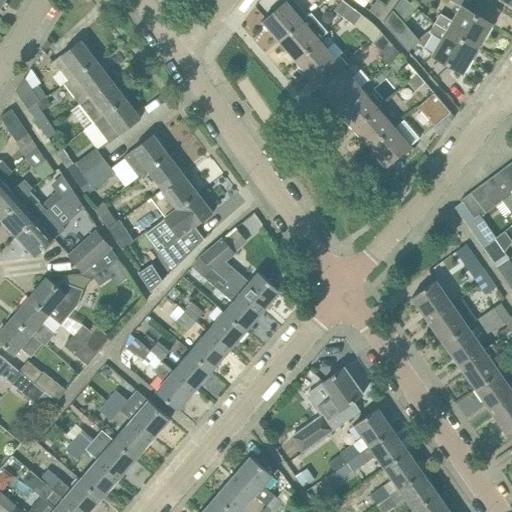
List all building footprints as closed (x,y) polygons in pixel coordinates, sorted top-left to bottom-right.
[(303,20),(302,19),(308,15),(295,0),(285,0),(262,20),(279,40),(303,20)] [(351,7),(352,7),(342,0),(341,0),(334,9),(343,16),(347,11),(349,13),(352,8),(351,7)] [(390,0),(375,0),(369,9),(378,17),(390,0)] [(440,13),(435,22),(477,47),(490,25),(491,26),(492,24),(461,5),(451,21),(440,13)] [(367,34),(370,38),(379,30),(373,22),(352,7),(351,7),(352,8),(349,13),(347,11),(343,16),(367,34)] [(421,41),(393,9),(384,22),(409,51),(421,41)] [(311,12),(308,15),(302,19),(303,20),(279,40),(296,59),(319,39),(310,28),(318,20),(311,12)] [(464,69),(477,47),(435,22),(429,32),(441,39),(432,53),(463,72),(464,70),(464,69)] [(401,54),(379,30),(370,38),(374,42),(373,42),(382,52),(378,54),(388,65),(401,54)] [(64,83),(96,59),(81,39),(49,63),(56,72),(60,69),(68,80),(64,83)] [(336,59),(319,39),(296,59),(312,79),(336,59)] [(111,79),(96,59),(64,83),(79,103),(111,79)] [(417,73),(409,63),(399,72),(406,80),(411,76),(413,78),(418,74),(417,73)] [(361,87),(344,68),(320,88),(337,108),(361,87)] [(411,76),(406,80),(415,90),(425,82),(417,73),(418,74),(413,78),(411,76)] [(32,89),(24,77),(16,90),(28,108),(37,101),(45,96),(38,85),(32,89)] [(94,122),(125,98),(111,79),(79,103),(94,122)] [(354,127),(377,107),(361,87),(337,108),(354,127)] [(434,125),(451,111),(434,92),(418,106),(434,125)] [(141,118),(125,98),(94,122),(109,142),(141,118)] [(28,108),(41,128),(50,122),(37,101),(28,108)] [(377,107),(354,127),(370,146),(394,126),(377,107)] [(0,116),(0,115),(0,116),(11,133),(16,141),(28,133),(22,125),(11,108),(0,116)] [(57,132),(50,122),(41,128),(48,138),(57,132)] [(394,126),(370,146),(387,166),(411,145),(394,126)] [(168,154),(153,134),(124,156),(138,176),(148,169),(168,154)] [(74,178),(103,157),(96,147),(74,163),(63,146),(57,150),(56,151),(74,178)] [(168,154),(148,169),(163,188),(183,173),(168,154)] [(115,173),(103,157),(74,178),(86,195),(115,173)] [(54,171),(46,159),(34,167),(43,179),(54,171)] [(0,181),(1,180),(12,170),(2,160),(0,162),(0,181)] [(511,168),(509,164),(499,171),(511,188),(511,168)] [(511,188),(499,171),(489,178),(504,198),(511,192),(511,188)] [(178,208),(198,192),(183,173),(163,188),(151,197),(166,217),(172,212),(178,208)] [(0,216),(29,190),(33,187),(24,178),(11,191),(1,180),(0,181),(0,216)] [(504,198),(489,178),(480,185),(495,205),(504,198)] [(495,205),(480,185),(470,192),(485,212),(495,205)] [(0,217),(17,236),(47,209),(63,196),(57,189),(41,203),(29,190),(0,216),(0,217)] [(159,249),(174,269),(205,238),(204,237),(202,239),(193,227),(213,212),(198,192),(178,208),(166,217),(179,234),(159,249)] [(470,192),(460,200),(462,202),(456,207),(468,225),(480,216),(485,212),(470,192)] [(107,227),(116,220),(104,202),(94,208),(107,227)] [(47,209),(17,236),(34,256),(64,229),(47,209)] [(483,246),(495,237),(480,216),(468,225),(483,246)] [(119,218),(116,220),(107,227),(121,247),(133,239),(119,218)] [(78,247),(69,255),(84,271),(81,273),(92,278),(93,276),(119,259),(111,246),(112,246),(103,236),(97,230),(78,247)] [(226,261),(237,252),(224,236),(199,258),(211,267),(228,281),(263,310),(280,290),(285,294),(301,276),(293,265),(275,286),(258,272),(250,281),(226,261)] [(483,246),(497,266),(510,258),(495,237),(483,246)] [(469,273),(481,268),(469,243),(457,248),(469,273)] [(211,267),(199,258),(192,266),(204,276),(211,267)] [(497,266),(511,287),(511,260),(510,258),(497,266)] [(162,280),(151,263),(138,272),(150,291),(162,280)] [(490,277),(484,268),(473,275),(479,283),(467,292),(467,293),(490,277)] [(57,286),(46,277),(29,297),(48,313),(60,324),(79,302),(83,290),(61,280),(57,286)] [(490,277),(467,293),(471,298),(479,293),(478,292),(482,289),(486,294),(497,286),(490,277)] [(412,296),(428,320),(452,303),(436,280),(412,296)] [(263,310),(228,281),(220,290),(233,301),(224,311),(246,330),(263,310)] [(48,313),(29,297),(12,317),(32,333),(45,345),(55,333),(41,322),(48,313)] [(184,311),(196,321),(204,311),(193,301),(184,311)] [(502,336),(511,330),(511,328),(511,314),(511,316),(501,302),(478,319),(488,332),(496,326),(502,336)] [(468,326),(452,303),(428,320),(444,343),(468,326)] [(196,321),(184,311),(176,320),(188,330),(196,321)] [(207,331),(229,350),(246,330),(224,311),(207,331)] [(12,317),(0,330),(0,341),(14,353),(32,333),(12,317)] [(82,323),(73,335),(96,354),(110,336),(97,325),(92,331),(82,323)] [(484,349),(468,326),(444,343),(460,365),(484,349)] [(190,351),(212,369),(229,350),(207,331),(190,351)] [(96,354),(73,335),(64,345),(87,364),(96,354)] [(150,350),(135,337),(127,347),(165,380),(156,390),(178,409),(195,389),(174,370),(161,360),(150,350)] [(158,341),(150,350),(161,360),(170,351),(158,341)] [(484,349),(460,365),(475,388),(500,371),(484,349)] [(174,370),(195,389),(212,369),(190,351),(182,361),(174,370)] [(19,371),(0,355),(0,376),(1,375),(10,382),(19,371)] [(358,379),(348,365),(323,382),(333,396),(322,403),(331,415),(325,418),(320,417),(292,436),(303,451),(361,410),(353,401),(363,394),(354,381),(358,379)] [(57,401),(34,382),(19,371),(10,382),(35,402),(41,396),(53,406),(57,401)] [(57,401),(66,389),(43,371),(34,382),(57,401)] [(511,396),(511,389),(500,371),(475,388),(491,411),(511,396)] [(140,410),(116,389),(107,399),(119,409),(131,419),(153,438),(170,418),(148,400),(140,410)] [(511,431),(511,396),(491,411),(508,434),(511,431)] [(111,419),(119,409),(107,399),(99,409),(111,419)] [(355,423),(364,435),(340,452),(339,452),(346,462),(393,429),(378,407),(355,423)] [(136,458),(153,438),(131,419),(114,439),(136,458)] [(73,439),(85,449),(94,439),(82,429),(73,439)] [(408,450),(393,429),(346,462),(353,472),(377,454),(385,466),(408,450)] [(85,449),(73,439),(65,448),(77,459),(85,449)] [(119,478),(136,458),(114,439),(97,459),(119,478)] [(377,504),(423,472),(408,450),(385,466),(394,478),(370,494),(377,504)] [(255,495),(266,505),(274,511),(279,511),(286,505),(264,485),(273,475),(250,456),(233,476),(255,495)] [(102,497),(119,478),(97,459),(80,479),(102,497)] [(80,479),(72,488),(49,467),(48,468),(42,462),(33,472),(79,511),(89,511),(102,497),(80,479)] [(303,470),(295,475),(303,487),(314,479),(307,467),(303,470)] [(79,511),(33,472),(26,481),(33,486),(32,488),(55,508),(51,511),(79,511)] [(327,476),(333,484),(339,480),(333,472),(327,476)] [(382,511),(384,511),(407,497),(415,509),(437,493),(423,472),(377,504),(382,511)] [(235,511),(240,511),(255,495),(233,476),(216,495),(235,511)] [(0,511),(8,511),(16,504),(0,490),(0,511)] [(415,509),(417,511),(450,511),(437,493),(415,509)] [(235,511),(216,495),(201,511),(235,511)]
